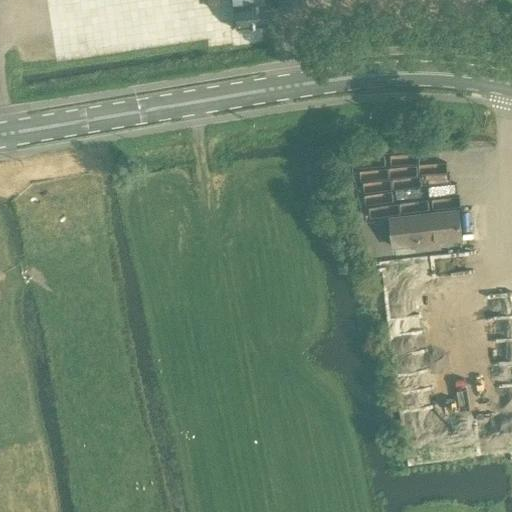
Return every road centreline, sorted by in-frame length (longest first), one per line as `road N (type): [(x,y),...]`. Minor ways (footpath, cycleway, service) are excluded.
road 1 (primary): [(0,134),(371,76),(436,74),(511,85)]
road 2 (track): [(194,103),(268,511)]
road 3 (track): [(30,511),(0,348)]
road 4 (track): [(0,283),(53,248),(24,192),(0,181)]
